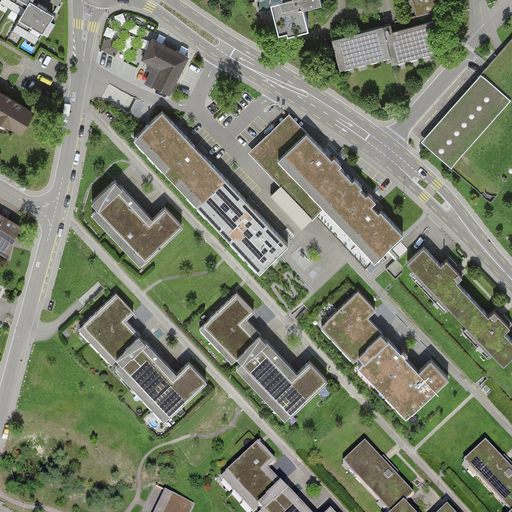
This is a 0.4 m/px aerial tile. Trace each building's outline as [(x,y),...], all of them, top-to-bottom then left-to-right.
[(14,0),(28,8),(19,24),(41,37),(54,14),(48,11),(38,5),(32,1),(32,0),(14,0)] [(272,0),(280,29),(308,22),(303,2),(312,0),(272,0)] [(412,0),(416,15),(440,9),(437,0),(412,0)] [(392,64),(443,51),(436,24),(432,25),(391,36),(387,37),(385,29),(333,42),(340,68),(390,55),(392,64)] [(115,58),(119,51),(111,46),(113,41),(105,38),(102,50),(115,58)] [(191,57),(153,38),(141,61),(162,71),(153,89),(170,98),(191,57)] [(487,72),(481,78),(511,105),(511,42),(503,53),(487,72)] [(511,105),(481,78),(424,143),(494,204),(511,183),(511,105)] [(33,112),(0,92),(0,116),(22,130),(27,122),(33,112)] [(200,151),(159,108),(132,133),(255,265),(282,240),(250,205),(200,151)] [(249,153),(252,156),(280,130),(290,141),(303,128),(290,114),(249,153)] [(280,130),(252,156),(281,186),(313,219),(330,203),(380,255),(403,233),(377,206),(327,153),(303,128),(290,141),(286,137),(280,130)] [(114,180),(88,206),(147,264),(181,229),(163,210),(153,220),(114,180)] [(303,228),(313,219),(281,186),(271,195),(303,228)] [(0,212),(0,255),(11,262),(16,240),(24,227),(0,212)] [(288,227),(284,231),(291,239),(295,235),(288,227)] [(492,318),(459,283),(465,278),(457,270),(449,262),(443,268),(424,248),(406,264),(503,366),(511,357),(511,341),(506,334),(511,328),(511,327),(503,318),(498,313),(492,318)] [(234,290),(196,326),(287,420),(328,380),(309,361),(295,374),(244,322),(255,311),(234,290)] [(358,291),(326,321),(412,412),(449,377),(431,359),(414,375),(363,321),(376,309),(358,291)] [(135,312),(118,295),(82,330),(170,420),(207,384),(190,367),(181,376),(126,321),(135,312)] [(461,463),(508,511),(511,511),(511,470),(503,461),(483,441),(461,463)] [(338,464),(384,511),(449,511),(444,507),(439,511),(410,511),(401,502),(410,493),(381,463),(361,442),(338,464)] [(223,479),(255,511),(306,511),(263,468),(273,459),(259,444),(223,479)] [(167,492),(156,511),(190,511),(194,505),(167,492)]
